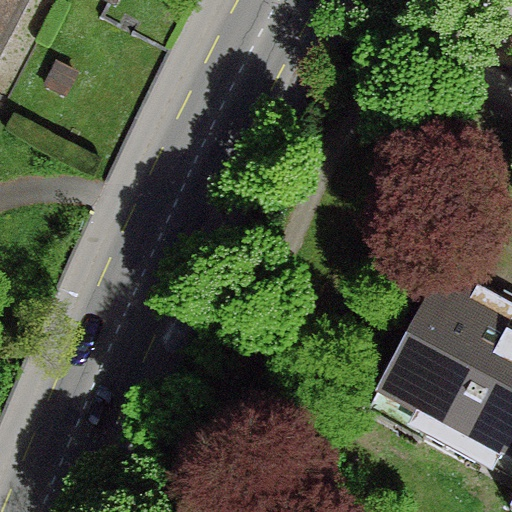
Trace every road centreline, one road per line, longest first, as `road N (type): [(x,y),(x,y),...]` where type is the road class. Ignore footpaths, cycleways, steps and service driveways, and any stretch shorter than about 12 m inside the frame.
road 1 (primary): [(45,511),(156,252),(286,0)]
road 2 (residential): [(511,103),(288,0)]
